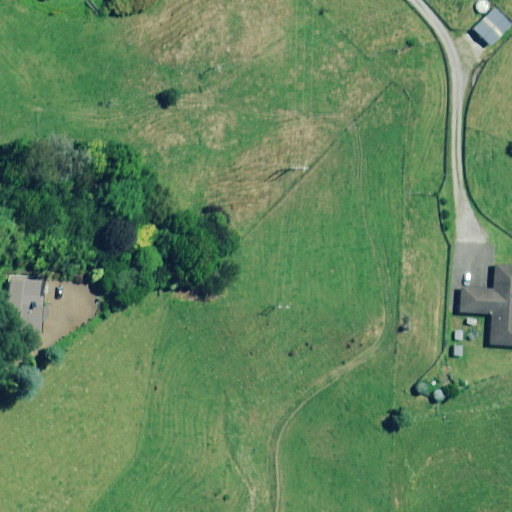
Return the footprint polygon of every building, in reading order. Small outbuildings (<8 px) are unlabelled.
[(511,25),(494,8),(472,29),(490,48),(511,26),(511,25)] [(462,290),(461,312),(492,314),(490,345),(511,345),(511,267),(498,267),(497,291),(462,290)] [(8,333),(44,334),(45,276),(9,275),(8,333)] [(464,329),(453,328),(453,340),(463,341),(464,329)] [(464,346),(452,345),(451,357),(463,358),(464,346)]
